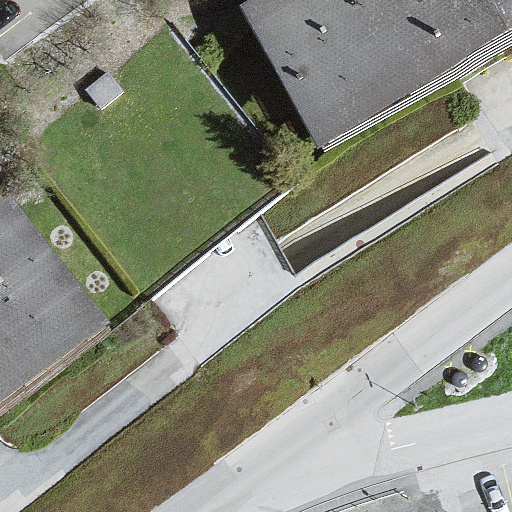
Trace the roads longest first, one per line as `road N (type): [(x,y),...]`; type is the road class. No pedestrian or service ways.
road 1 (residential): [(511,281),(315,432)]
road 2 (residential): [(315,432),(347,454),(388,452),(511,422)]
road 3 (residential): [(315,432),(199,511)]
